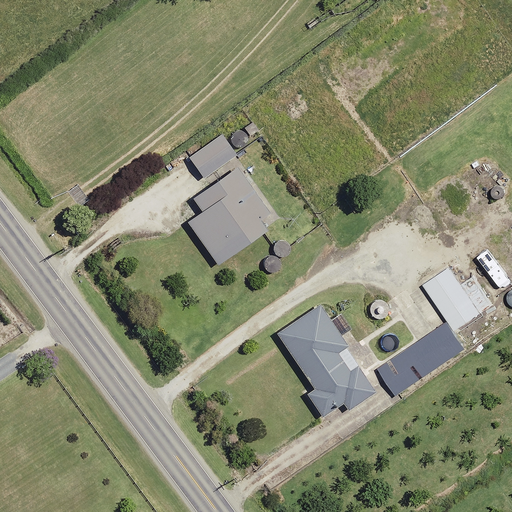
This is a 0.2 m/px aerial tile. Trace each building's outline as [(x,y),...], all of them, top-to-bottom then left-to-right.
[(231,153),(213,130),(183,154),(201,177),(231,153)] [(266,209),(232,164),(187,197),(197,209),(183,219),(213,261),(260,227),(254,218),(266,209)] [(460,285),(446,265),(421,282),(445,319),(375,366),(393,393),(462,347),(450,329),(489,303),(472,277),(460,285)] [(375,291),(359,305),(374,323),(390,310),(375,291)] [(328,348),(338,342),(334,335),(346,327),(335,310),(323,318),(315,305),(275,330),(308,382),(300,387),(318,414),(338,401),(343,408),(368,392),(350,362),(341,368),(328,348)]
